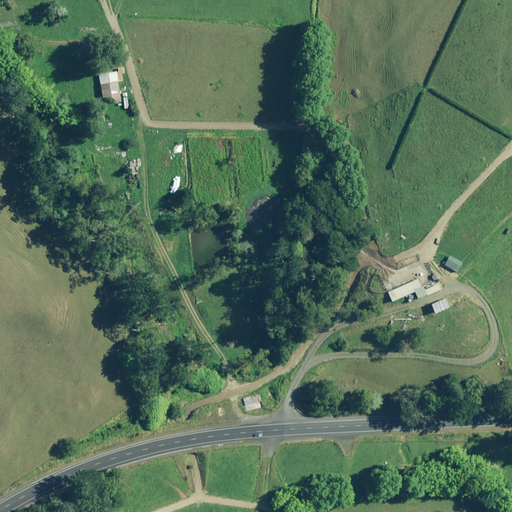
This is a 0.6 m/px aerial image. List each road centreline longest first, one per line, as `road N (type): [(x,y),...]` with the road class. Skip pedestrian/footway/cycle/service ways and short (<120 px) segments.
road 1 (primary): [(0,509),(60,476),(202,432),(511,416)]
road 2 (track): [(144,126),(147,219),(229,375),(221,399),(191,409),(188,419),(196,501)]
road 3 (track): [(0,196),(71,313),(100,461)]
road 4 (track): [(368,257),(302,352),(278,374),(221,399)]
road 5 (track): [(423,253),(452,205),(511,151)]
